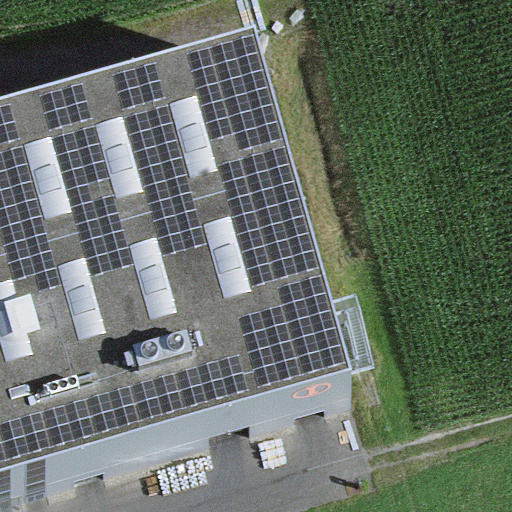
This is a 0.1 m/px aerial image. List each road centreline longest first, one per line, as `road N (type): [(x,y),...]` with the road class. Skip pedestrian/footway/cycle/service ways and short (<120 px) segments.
road 1 (unknown): [(92,511),(308,446)]
road 2 (unknown): [(0,62),(215,11)]
road 3 (track): [(373,462),(511,422)]
